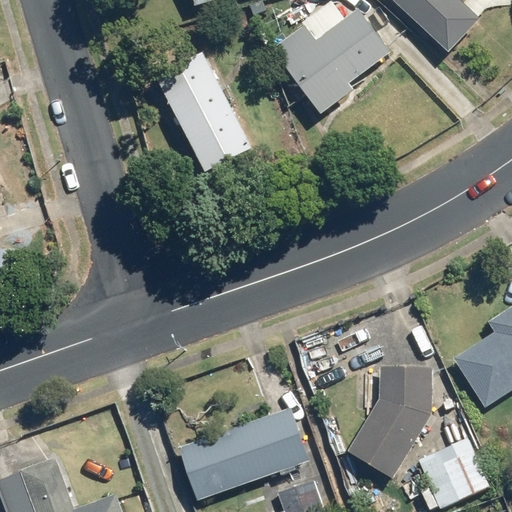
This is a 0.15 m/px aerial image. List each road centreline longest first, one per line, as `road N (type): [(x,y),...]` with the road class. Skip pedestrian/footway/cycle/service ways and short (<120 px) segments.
road 1 (tertiary): [(511,162),(432,215),(149,324)]
road 2 (residential): [(149,324),(52,0)]
road 3 (tertiary): [(149,324),(0,373)]
